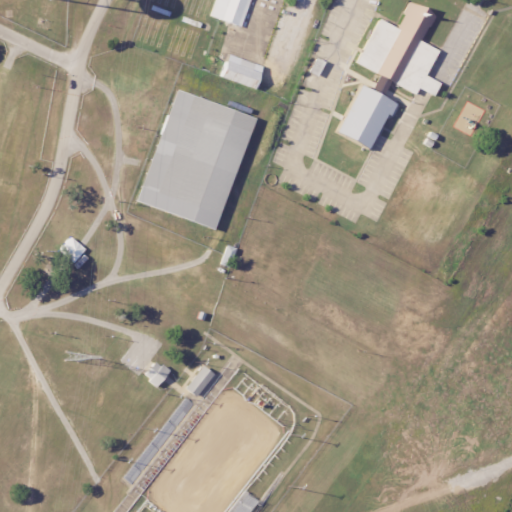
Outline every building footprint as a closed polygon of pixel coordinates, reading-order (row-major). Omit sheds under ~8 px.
[(246,0),(236,30),(205,19),(211,0),(246,0)] [(410,0),(404,13),(407,14),(400,28),(382,19),(358,64),(381,77),(373,91),(365,86),(339,134),(369,150),(393,105),(381,98),(390,81),(415,94),(419,88),(436,97),(442,85),(429,78),(443,52),(422,41),(429,28),(432,30),(440,16),(410,0)] [(253,88),(259,64),(223,55),(217,79),(253,88)] [(180,90),(138,202),(216,231),(258,120),(180,90)] [(232,248),(223,245),(217,265),(226,268),(232,248)] [(153,386),(165,370),(152,360),(139,376),(153,386)] [(181,388),(192,397),(210,374),(199,366),(181,388)]
